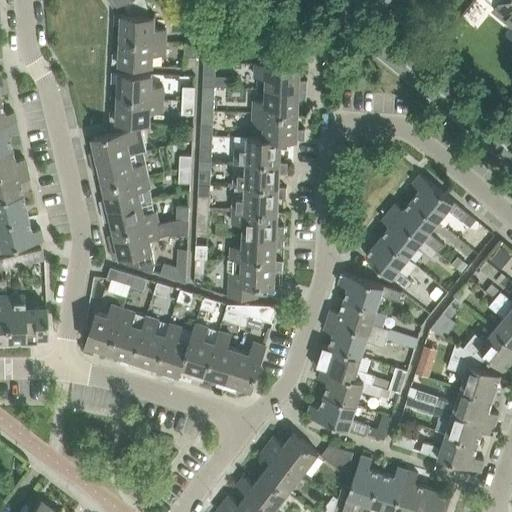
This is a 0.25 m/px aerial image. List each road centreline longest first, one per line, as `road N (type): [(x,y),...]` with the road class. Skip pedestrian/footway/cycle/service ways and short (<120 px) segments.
road 1 (residential): [(248,422),(289,385),(323,280),(339,123),(400,126),(511,215)]
road 2 (residential): [(64,369),(80,223),(49,88),(29,50),(24,0)]
road 3 (tertiary): [(511,154),(324,0)]
road 4 (residential): [(248,422),(64,369)]
road 5 (residential): [(121,511),(0,417)]
